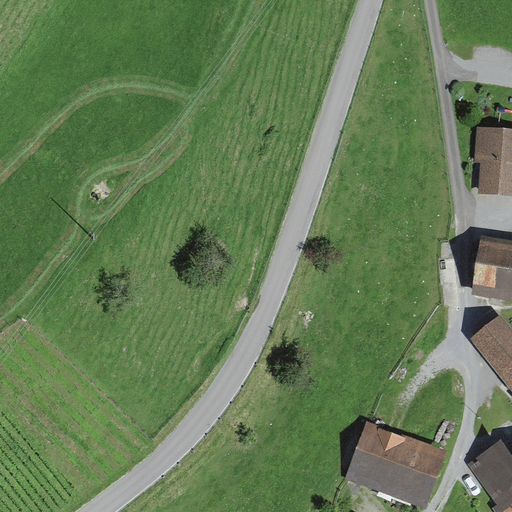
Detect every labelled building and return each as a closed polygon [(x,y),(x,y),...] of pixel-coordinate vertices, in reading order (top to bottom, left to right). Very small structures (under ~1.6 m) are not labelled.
[(511,132),(485,130),(482,158),(488,158),(485,198),(511,200),(511,132)] [(511,251),(492,248),(483,299),(511,303),(511,251)] [(511,326),(510,325),(489,342),(487,352),(511,379),(511,326)] [(454,456),(377,428),(357,483),(435,511),(454,456)] [(511,511),(511,445),(477,469),(506,511),(511,511)]
